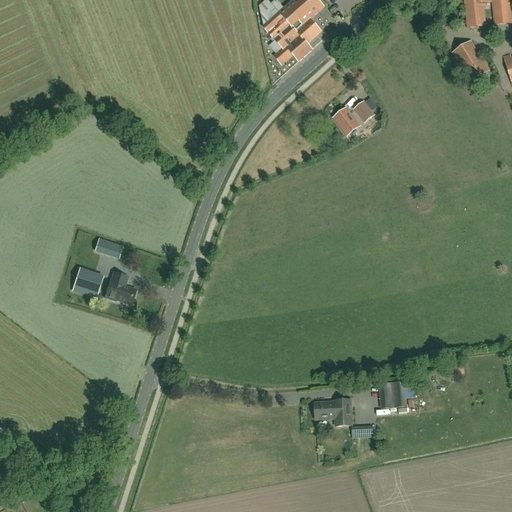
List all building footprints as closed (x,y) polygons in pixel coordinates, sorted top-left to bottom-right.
[(282,49),(276,55),(274,57),(282,66),(293,56),(299,62),(313,50),(308,45),(322,32),(311,20),(324,8),(317,0),(294,0),(284,9),(276,0),(272,4),(268,0),(266,0),(260,7),(264,27),(263,28),(282,49)] [(464,0),(467,29),(486,26),(484,4),(492,3),(495,26),(511,23),(511,22),(509,0),(464,0)] [(471,42),(458,50),(453,53),(471,83),(490,71),(471,42)] [(365,123),(374,116),(364,103),(355,110),(365,123)] [(348,136),(360,127),(346,109),(335,119),(348,136)] [(119,259),(122,248),(100,240),(96,252),(119,259)] [(131,306),(136,291),(125,287),(128,278),(114,274),(111,282),(110,281),(105,299),(116,302),(117,301),(131,306)] [(102,283),(78,275),(73,291),(96,299),(102,283)] [(404,383),(379,385),(381,410),(394,409),(406,407),(404,383)] [(335,402),(335,404),(335,405),(336,419),(336,428),(352,427),(351,401),(335,402)] [(335,405),(335,404),(314,405),(315,420),(336,419),(335,405)]
